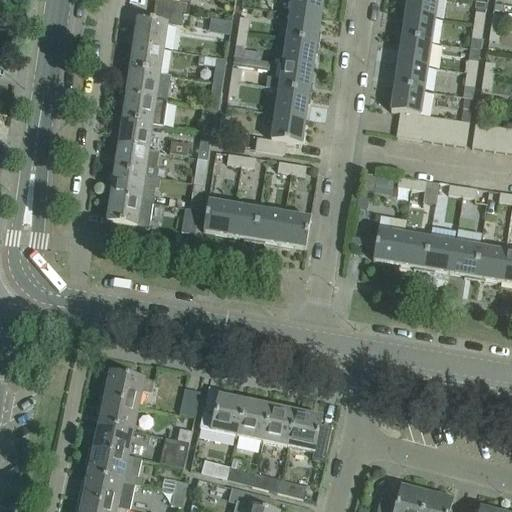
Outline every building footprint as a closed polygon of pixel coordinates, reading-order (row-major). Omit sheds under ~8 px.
[(188,17),(190,0),(153,0),(156,0),(154,12),(183,17),(188,17)] [(290,0),(289,16),(320,21),(323,0),(290,0)] [(433,22),(436,0),(405,0),(405,3),(407,3),(405,17),(433,22)] [(181,28),(183,17),(154,12),(152,24),(137,22),(133,48),(163,52),(167,26),(181,28)] [(483,29),(485,16),(475,15),(473,27),(483,29)] [(318,36),(320,21),(289,16),(285,41),(318,46),(320,36),(318,36)] [(430,46),(433,22),(405,17),(403,32),(401,31),(399,41),(430,46)] [(500,32),(502,19),(492,17),(490,30),(500,32)] [(246,36),(248,22),(239,21),(237,34),(246,36)] [(479,53),(483,29),(473,27),(469,52),(479,53)] [(498,45),(500,32),(490,30),(488,43),(498,45)] [(244,50),(246,36),(237,34),(235,48),(244,50)] [(317,57),(318,46),(285,41),(281,67),(313,72),(315,57),(317,57)] [(426,70),(430,46),(399,41),(398,51),(400,52),(398,66),(426,70)] [(160,77),(163,52),(133,48),(131,62),(129,62),(127,72),(160,77)] [(476,78),(479,53),(469,52),(466,76),(476,78)] [(222,87),(225,64),(215,63),(212,85),(222,87)] [(492,80),(494,67),(485,65),(483,78),(492,80)] [(422,95),(426,70),(398,66),(396,80),(393,80),(392,90),(422,95)] [(310,86),(313,72),(281,67),(279,81),(267,80),(265,90),(277,92),(311,97),(312,87),(310,86)] [(239,86),(241,73),(231,71),(229,85),(239,86)] [(170,79),(160,77),(127,72),(126,83),(128,84),(126,99),(167,105),(170,79)] [(472,102),(476,78),(466,76),(462,100),(472,102)] [(490,93),(492,80),(483,78),(481,91),(490,93)] [(212,85),(210,101),(219,102),(222,87),(212,85)] [(237,100),(239,86),(229,85),(227,99),(237,100)] [(419,119),(422,95),(392,90),(390,99),(393,100),(390,115),(400,116),(419,119)] [(309,108),(311,97),(277,92),(273,118),(305,123),(307,107),(309,108)] [(163,130),(167,105),(126,99),(124,113),(121,112),(120,123),(152,128),(163,130)] [(201,123),(206,124),(204,137),(210,139),(214,139),(218,113),(203,112),(201,123)] [(419,120),(419,119),(400,116),(398,128),(421,132),(423,120),(419,120)] [(301,148),(305,123),(273,118),(270,143),(255,140),(253,153),(285,158),(286,146),(301,148)] [(431,145),(435,122),(423,120),(421,132),(420,143),(431,145)] [(442,147),(446,124),(435,122),(431,145),(442,147)] [(148,154),(152,128),(120,123),(118,134),(120,134),(118,150),(148,154)] [(454,148),(457,125),(446,124),(442,147),(454,148)] [(465,150),(469,127),(457,125),(454,148),(465,150)] [(420,143),(421,132),(398,128),(396,140),(420,143)] [(483,153),(486,129),(475,128),(471,151),(483,153)] [(494,154),(498,131),(486,129),(483,153),(494,154)] [(505,156),(509,132),(498,131),(494,154),(505,156)] [(208,152),(210,139),(204,137),(201,137),(198,151),(208,152)] [(157,169),(159,156),(148,154),(118,150),(116,165),(113,164),(112,174),(157,181),(158,169),(157,169)] [(240,170),(242,160),(228,158),(226,168),(240,170)] [(254,172),(255,162),(242,160),(240,170),(254,172)] [(202,187),(206,164),(197,162),(193,186),(202,187)] [(291,178),(293,168),(278,165),(277,175),(291,178)] [(304,180),(306,170),(293,168),(291,178),(304,180)] [(158,192),(160,182),(157,181),(112,174),(110,186),(112,186),(110,200),(153,206),(155,192),(158,192)] [(411,192),(413,183),(399,180),(397,190),(411,192)] [(425,194),(426,185),(413,183),(411,192),(425,194)] [(198,213),(202,187),(193,186),(189,211),(198,213)] [(462,200),(463,190),(449,188),(448,198),(462,200)] [(475,202),(477,192),(463,190),(462,200),(475,202)] [(511,197),(500,196),(498,205),(511,207),(511,197)] [(146,235),(153,206),(110,200),(106,225),(146,235)] [(228,239),(234,209),(208,204),(203,235),(228,239)] [(254,243),(259,213),(234,209),(228,239),(254,243)] [(195,238),(198,213),(189,211),(189,213),(184,212),(181,236),(195,238)] [(279,247),(285,217),(259,213),(254,243),(279,247)] [(305,252),(310,222),(285,217),(279,247),(305,252)] [(398,268),(403,237),(378,233),(373,263),(398,268)] [(423,272),(428,242),(403,237),(398,268),(423,272)] [(448,276),(454,246),(428,242),(423,272),(448,276)] [(474,281),(479,250),(454,246),(448,276),(474,281)] [(499,285),(504,255),(479,250),(474,281),(499,285)] [(511,287),(511,256),(504,255),(499,285),(511,287)] [(152,398),(154,385),(110,376),(108,384),(106,384),(103,401),(138,409),(141,396),(152,398)] [(195,419),(200,395),(185,392),(179,416),(195,419)] [(237,439),(245,404),(219,399),(218,404),(206,402),(200,431),(237,439)] [(133,435),(138,409),(103,401),(99,419),(101,419),(99,427),(133,435)] [(262,445),(270,410),(245,404),(237,439),(262,445)] [(287,450),(296,415),(270,410),(262,445),(287,450)] [(322,421),(296,415),(287,450),(314,456),(322,421)] [(127,460),(133,435),(99,427),(97,435),(95,435),(91,452),(127,460)] [(189,447),(192,433),(180,431),(177,444),(189,447)] [(186,459),(189,447),(177,444),(175,456),(186,459)] [(142,463),(127,460),(91,452),(88,470),(90,470),(88,478),(135,488),(135,489),(142,490),(143,482),(138,481),(142,463)] [(227,483),(230,471),(205,464),(201,477),(227,483)] [(252,490),(255,478),(230,471),(227,483),(252,490)] [(129,511),(135,489),(135,488),(88,478),(86,486),(84,486),(81,503),(120,511),(129,511)] [(278,497),(281,484),(255,478),(252,490),(278,497)] [(185,499),(188,487),(176,484),(173,497),(185,499)] [(303,503),(306,491),(281,484),(278,497),(303,503)] [(424,511),(428,498),(401,491),(397,506),(380,502),(377,511),(424,511)] [(229,504),(236,506),(234,511),(273,511),(276,503),(233,492),(229,504)] [(183,510),(185,499),(173,497),(171,508),(183,510)] [(449,511),(452,504),(428,498),(424,511),(449,511)] [(120,511),(81,503),(78,511),(120,511)]
